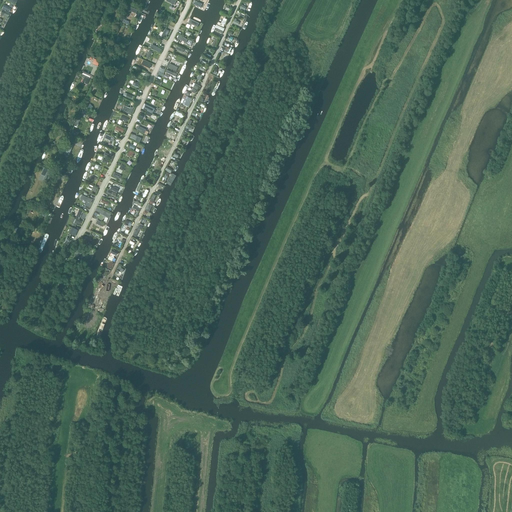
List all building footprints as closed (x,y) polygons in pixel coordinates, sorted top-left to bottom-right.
[(165,30),(161,38),(166,41),(168,38),(166,37),(169,32),(165,30)] [(145,105),(143,109),(153,113),(155,109),(145,105)] [(163,140),(161,139),(154,152),(157,154),(163,140)] [(69,155),(73,146),(68,144),(64,153),(69,155)] [(47,170),(42,181),(46,183),(51,172),(47,170)] [(169,174),(165,172),(161,181),(164,183),(169,174)] [(167,188),(165,187),(159,199),(161,200),(167,188)] [(133,235),(132,235),(136,237),(139,230),(140,230),(143,225),(140,224),(140,225),(139,225),(139,226),(138,228),(136,231),(135,231),(133,235)] [(74,236),(77,230),(72,228),(69,234),(74,236)] [(76,247),(72,254),(77,257),(81,249),(76,247)]
